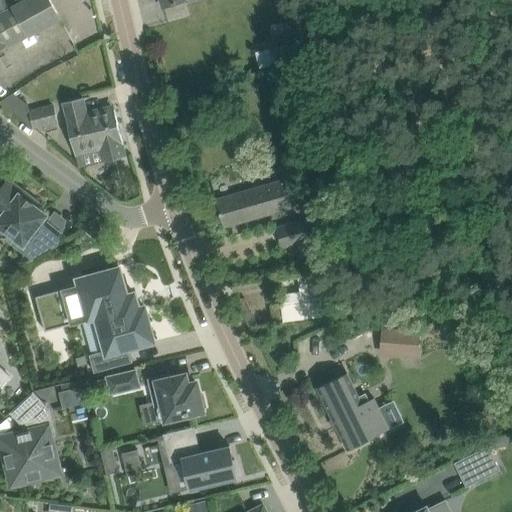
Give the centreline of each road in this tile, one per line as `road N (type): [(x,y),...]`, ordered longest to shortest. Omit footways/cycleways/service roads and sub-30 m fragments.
road 1 (unclassified): [(176,209),(218,323),(311,511)]
road 2 (unclassified): [(118,0),(176,209)]
road 3 (residential): [(176,209),(122,214),(0,125)]
